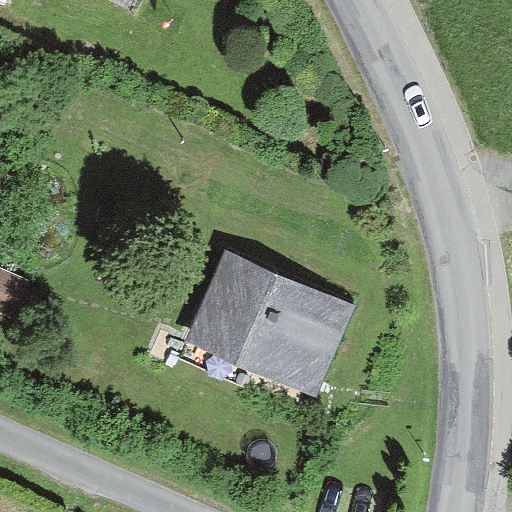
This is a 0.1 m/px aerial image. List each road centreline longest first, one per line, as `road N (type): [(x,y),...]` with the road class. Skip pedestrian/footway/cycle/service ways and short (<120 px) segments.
road 1 (tertiary): [(463,511),(475,394),(467,284),(444,181),(361,0)]
road 2 (unclassified): [(0,434),(182,511)]
